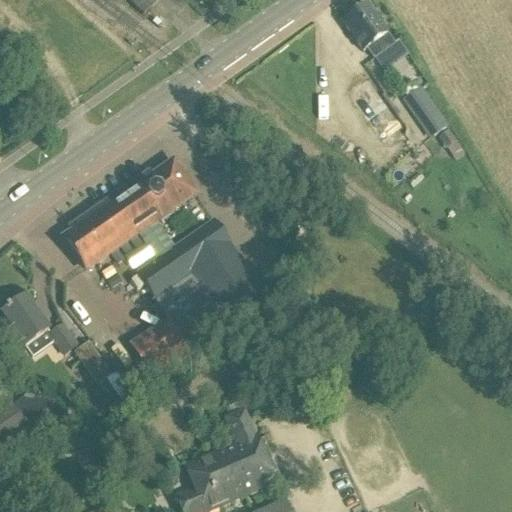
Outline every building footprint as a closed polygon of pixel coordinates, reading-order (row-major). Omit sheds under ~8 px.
[(399,53),(394,47),(369,9),(344,26),(363,54),(367,51),(374,60),(386,52),(391,59),(399,53)] [(429,75),(409,91),(439,129),(459,113),(429,75)] [(393,168),(403,179),(432,153),(422,142),(393,168)] [(174,165),(64,241),(85,273),(138,237),(156,263),(137,276),(155,301),(152,303),(169,328),(133,353),(153,383),(228,334),(223,327),(266,299),(214,223),(174,250),(156,224),(196,197),(174,165)] [(27,348),(47,333),(48,333),(26,300),(2,317),(11,328),(13,332),(2,340),(14,357),(25,349),(27,348)] [(49,337),(54,344),(64,358),(78,349),(64,328),(50,337),(49,337)] [(74,360),(98,393),(113,382),(88,350),(74,360)] [(0,446),(26,428),(13,409),(0,417),(0,446)] [(211,511),(278,486),(259,437),(257,438),(248,413),(228,420),(238,446),(185,466),(194,489),(176,497),(181,511),(211,511)] [(116,457),(147,443),(137,424),(106,437),(116,457)] [(122,511),(118,501),(96,511),(122,511)]
